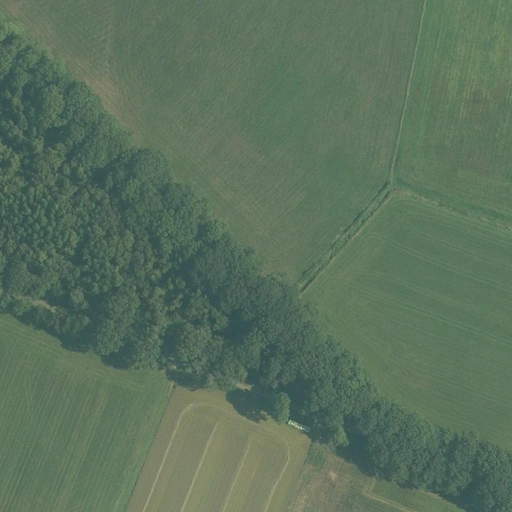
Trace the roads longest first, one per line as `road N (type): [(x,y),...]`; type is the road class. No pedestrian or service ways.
road 1 (unclassified): [(511,489),(0,287)]
road 2 (track): [(0,42),(348,400),(366,434)]
